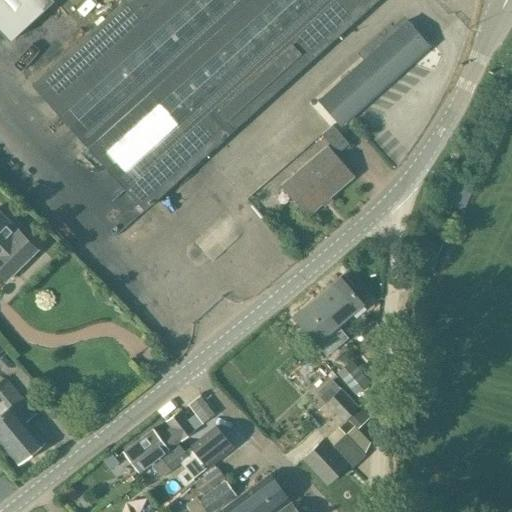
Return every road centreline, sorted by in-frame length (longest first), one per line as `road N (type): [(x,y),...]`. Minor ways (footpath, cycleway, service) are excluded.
road 1 (tertiary): [(8,511),(386,204)]
road 2 (unclassified): [(377,511),(399,240),(386,204)]
road 3 (tertiary): [(386,204),(457,107),(505,0)]
road 4 (residential): [(324,511),(211,392)]
